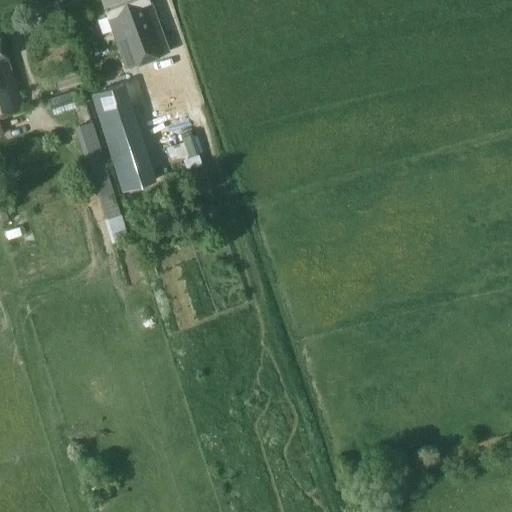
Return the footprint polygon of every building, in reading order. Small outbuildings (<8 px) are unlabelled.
[(151,4),(149,0),(101,0),(126,68),(169,52),(151,4)] [(0,115),(23,108),(1,37),(0,37),(0,115)] [(72,91),(47,99),(53,116),(77,107),(72,91)] [(99,118),(123,195),(154,185),(130,109),(99,118)] [(112,243),(127,239),(92,123),(76,127),(112,243)]
